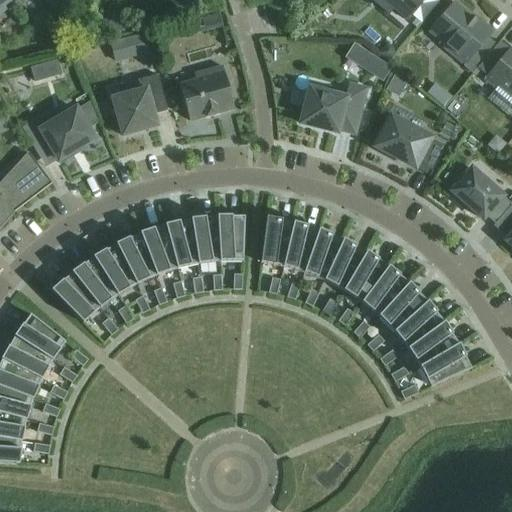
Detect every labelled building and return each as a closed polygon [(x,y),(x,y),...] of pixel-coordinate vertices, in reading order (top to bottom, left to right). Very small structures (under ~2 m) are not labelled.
[(0,0),(0,14),(5,10),(3,7),(11,0),(15,4),(20,0),(43,0),(46,3),(49,0),(0,0)] [(392,0),(393,9),(407,21),(425,0),(392,0)] [(454,3),(430,33),(446,46),(444,49),(457,60),(459,57),(466,63),(493,32),(479,20),(477,22),(454,3)] [(218,14),(202,19),(206,32),(221,27),(218,14)] [(114,19),(105,28),(115,39),(125,30),(114,19)] [(142,35),(125,40),(131,60),(148,55),(142,35)] [(385,47),(379,55),(388,63),(394,55),(394,50),(390,47),(385,47)] [(511,47),(484,79),(496,89),(498,86),(511,97),(511,47)] [(373,58),(364,72),(382,84),(391,70),(373,58)] [(31,68),(35,82),(62,75),(58,61),(31,68)] [(205,118),(206,119),(218,115),(218,114),(234,110),(222,67),(194,75),(196,82),(179,87),(183,98),(181,101),(183,107),(186,109),(189,122),(205,118)] [(28,76),(14,82),(21,98),(35,92),(28,76)] [(154,116),(167,112),(157,76),(137,81),(140,92),(112,100),(122,137),(157,127),(154,116)] [(435,85),(426,96),(443,110),(452,99),(435,85)] [(292,86),(284,117),(286,117),(301,121),(300,125),(337,134),(338,130),(354,134),(365,91),(348,86),(345,99),(309,90),(292,86)] [(53,113),(35,124),(37,127),(40,131),(60,165),(73,157),(72,154),(94,141),(85,126),(94,120),(88,104),(76,111),(75,110),(58,120),(53,113)] [(6,113),(0,116),(0,136),(15,127),(6,113)] [(445,148),(430,140),(390,118),(374,148),(390,157),(391,155),(399,159),(398,161),(414,170),(417,165),(431,172),(429,177),(430,178),(445,148)] [(495,133),(487,143),(497,152),(505,142),(495,133)] [(51,184),(28,154),(10,172),(17,179),(0,197),(0,223),(8,217),(51,184)] [(495,225),(511,206),(497,193),(471,170),(451,193),(483,220),(486,217),(495,225)] [(495,225),(493,227),(507,239),(504,242),(511,249),(511,205),(511,206),(495,225)] [(217,218),(220,263),(242,263),(244,217),(227,218),(226,222),(218,222),(217,218)] [(191,221),(198,265),(220,263),(217,218),(200,220),(201,224),(192,225),(191,221)] [(283,268),(293,224),(266,219),(260,264),(283,268)] [(198,265),(191,221),(174,224),(175,228),(167,231),(165,226),(177,270),(198,265)] [(294,224),(293,224),(283,268),(304,274),(319,231),(303,227),(302,231),(293,229),(294,224)] [(177,270),(165,226),(149,231),(150,236),(142,239),(140,234),(140,235),(156,277),(177,270)] [(319,231),(304,274),(306,275),(324,282),(343,241),(328,235),(326,239),(318,236),(319,232),(319,231)] [(156,277),(140,235),(125,241),(126,245),(118,249),(116,245),(136,286),(156,277)] [(343,241),(324,282),(343,292),(366,254),(352,246),(350,249),(342,246),(343,241)] [(103,257),(96,262),(95,262),(117,297),(135,286),(136,286),(116,245),(101,253),(103,257)] [(367,254),(366,254),(343,292),(344,293),(362,305),(364,306),(388,268),(374,259),(372,262),(364,258),(367,254)] [(95,262),(96,262),(93,258),(79,268),(82,271),(75,277),(72,273),(71,274),(100,309),(116,297),(117,297),(95,262)] [(389,268),(388,268),(364,306),(379,319),(380,320),(409,285),(396,274),(393,277),(386,272),(389,268)] [(100,309),(71,274),(59,285),(61,288),(55,294),(52,291),(51,292),(83,324),(100,309)] [(213,292),(222,292),(220,276),(212,277),(213,292)] [(241,291),(242,276),(233,276),(233,291),(241,291)] [(194,295),(203,294),(200,279),(192,280),(194,295)] [(272,279),(268,294),(276,296),(280,281),(272,279)] [(176,300),(184,298),(180,283),(172,285),(176,300)] [(291,284),(286,299),(294,301),(299,287),(291,284)] [(409,285),(380,320),(393,334),(427,304),(416,292),(413,294),(406,289),(409,285)] [(159,307),(166,304),(161,289),(153,292),(159,307)] [(311,291),(304,305),(312,308),(318,295),(311,291)] [(142,315),(149,311),(142,298),(135,302),(142,315)] [(329,300),(321,313),(329,317),(336,304),(329,300)] [(427,304),(393,334),(395,336),(407,351),(444,324),(434,311),(430,314),(424,307),(428,304),(427,304)] [(124,308),(117,312),(126,325),(133,321),(124,308)] [(347,310),(338,323),(344,328),(353,315),(347,310)] [(14,338),(52,362),(65,343),(30,315),(20,330),(23,332),(18,340),(14,337),(14,338)] [(111,337),(117,332),(108,320),(101,325),(111,337)] [(363,323),(353,334),(359,340),(369,328),(363,323)] [(444,324),(407,351),(408,352),(419,369),(458,346),(449,332),(446,334),(441,327),(444,324)] [(378,337),(367,347),(372,353),(383,343),(378,337)] [(52,362),(14,338),(6,352),(9,354),(5,362),(1,360),(1,361),(41,381),(52,362)] [(459,347),(458,346),(419,369),(420,370),(430,389),(471,370),(463,355),(459,357),(455,349),(459,347)] [(83,368),(88,361),(76,352),(71,358),(83,368)] [(391,352),(379,361),(384,368),(396,359),(391,352)] [(0,388),(32,401),(33,400),(41,381),(1,361),(0,362),(0,388)] [(403,368),(390,376),(394,383),(408,376),(403,368)] [(64,369),(59,376),(72,384),(76,377),(64,369)] [(67,394),(53,387),(50,394),(63,401),(67,394)] [(417,395),(414,387),(400,393),(403,401),(417,395)] [(0,414),(26,422),(26,421),(32,401),(0,388),(0,414)] [(59,411),(45,406),(42,413),(56,419),(59,411)] [(0,439),(21,443),(21,442),(26,422),(0,414),(0,439)] [(53,429),(39,425),(36,433),(51,437),(53,429)] [(21,443),(0,439),(0,463),(19,465),(21,443)] [(49,447),(34,445),(33,453),(48,456),(49,447)]
